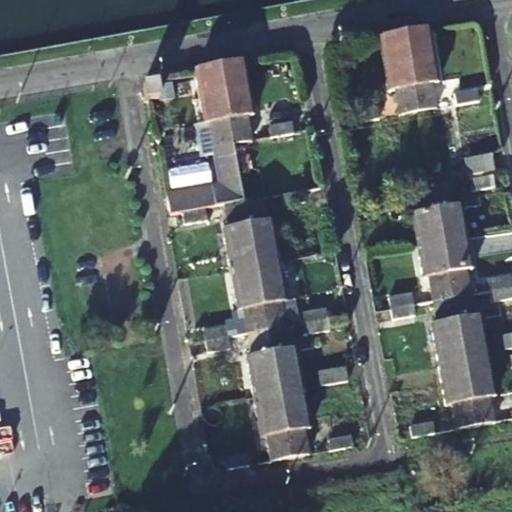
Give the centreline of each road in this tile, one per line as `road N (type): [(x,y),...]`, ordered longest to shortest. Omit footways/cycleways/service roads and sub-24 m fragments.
road 1 (residential): [(307,31),(385,445),(379,458),(292,475)]
road 2 (residential): [(121,65),(199,482),(226,486),(292,475)]
road 3 (residential): [(307,31),(121,65)]
road 4 (residential): [(481,0),(307,31)]
road 5 (residential): [(121,65),(0,86)]
